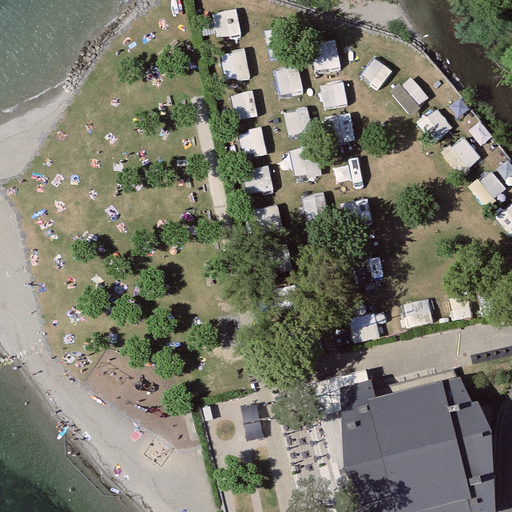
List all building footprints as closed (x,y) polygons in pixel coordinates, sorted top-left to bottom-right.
[(220,32),(243,29),(240,5),(216,8),(220,32)] [(318,67),(343,64),(339,37),(314,40),(318,67)] [(247,45),(225,52),(233,78),(255,71),(247,45)] [(302,63),(281,66),(285,92),(306,89),(302,63)] [(330,103),(351,98),(347,77),(326,81),(330,103)] [(243,116),(263,110),(257,88),(237,93),(243,116)] [(346,140),(359,137),(353,113),(340,116),(346,140)] [(267,126),(246,127),(248,151),(269,149),(267,126)] [(449,150),(466,171),(486,155),(468,134),(449,150)] [(384,311),(356,313),(358,336),(386,334),(384,311)] [(480,511),(491,510),(459,381),(374,402),(369,386),(345,392),(373,511),(480,511)]
